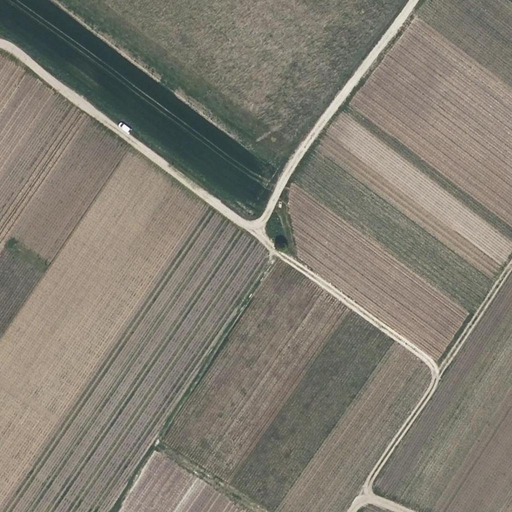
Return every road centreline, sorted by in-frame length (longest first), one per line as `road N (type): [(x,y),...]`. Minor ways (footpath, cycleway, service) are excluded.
road 1 (track): [(0,44),(248,226)]
road 2 (track): [(345,511),(511,263)]
road 3 (track): [(408,0),(248,226)]
road 4 (track): [(248,226),(442,367)]
